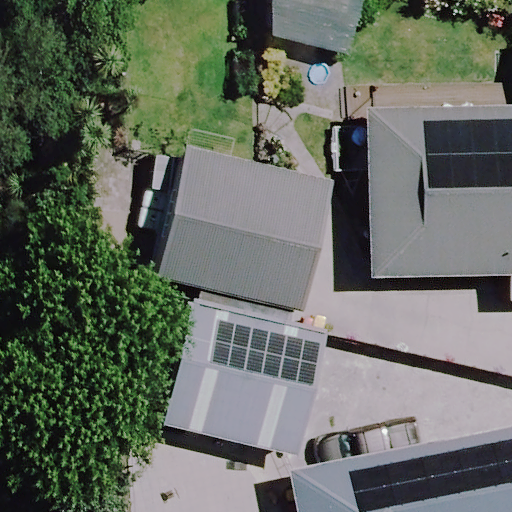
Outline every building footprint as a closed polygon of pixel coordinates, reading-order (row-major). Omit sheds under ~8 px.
[(335,62),(348,0),(260,0),(251,43),(335,62)] [(111,303),(257,332),(280,336),(308,191),(268,183),(277,139),(149,114),(111,303)] [(511,282),(511,119),(357,122),(359,284),(511,282)] [(280,336),(257,332),(232,458),(293,470),(318,344),(280,336)] [(511,511),(511,441),(293,473),(298,511),(511,511)]
